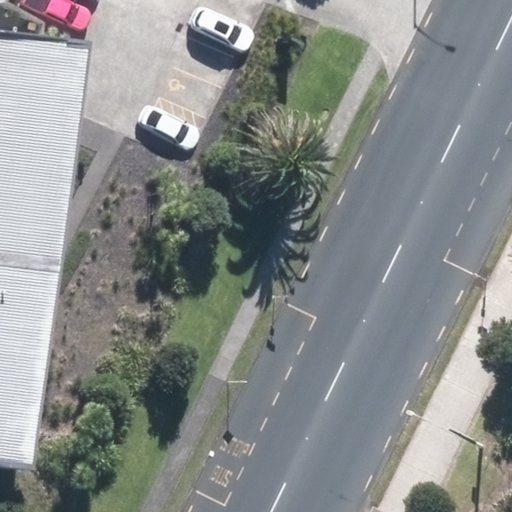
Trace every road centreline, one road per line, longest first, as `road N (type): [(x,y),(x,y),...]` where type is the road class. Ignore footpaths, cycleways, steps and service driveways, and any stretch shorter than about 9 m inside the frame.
road 1 (secondary): [(511,16),(267,511)]
road 2 (unknown): [(174,0),(151,144)]
